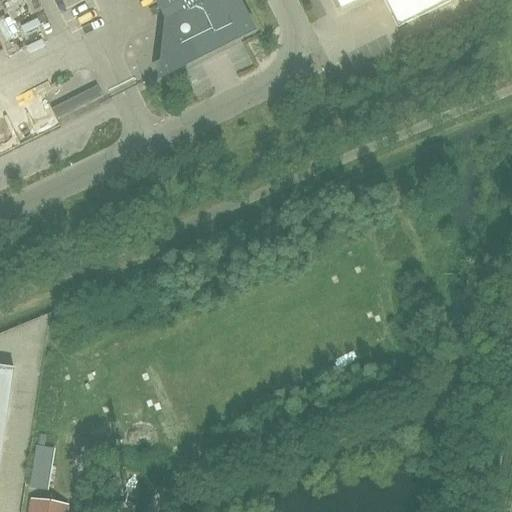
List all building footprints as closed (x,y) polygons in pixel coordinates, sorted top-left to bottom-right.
[(234,0),(166,0),(175,16),(168,19),(162,75),(250,31),(234,0)] [(453,0),(335,0),(340,10),(359,0),(382,0),(397,28),(453,0)] [(55,91),(0,118),(0,132),(9,151),(85,113),(55,91)] [(0,458),(13,370),(0,367),(0,458)] [(31,502),(29,511),(64,511),(66,507),(31,502)] [(112,511),(133,511),(135,507),(115,503),(112,511)]
